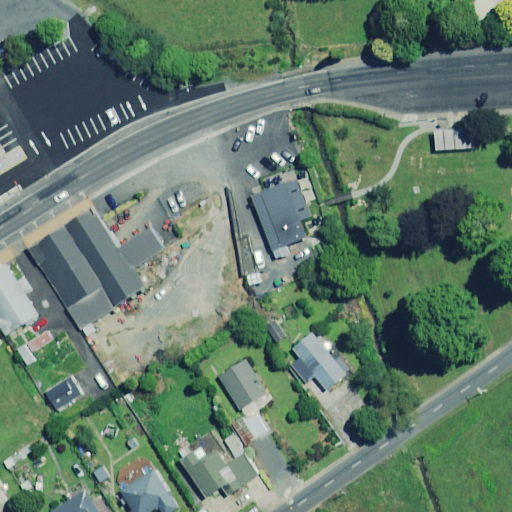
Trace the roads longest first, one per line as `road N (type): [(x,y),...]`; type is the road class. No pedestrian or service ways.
road 1 (trunk): [(511,64),(254,98),(167,130),(0,224)]
road 2 (residential): [(290,511),(511,353)]
road 3 (unknown): [(511,100),(385,95),(354,79)]
